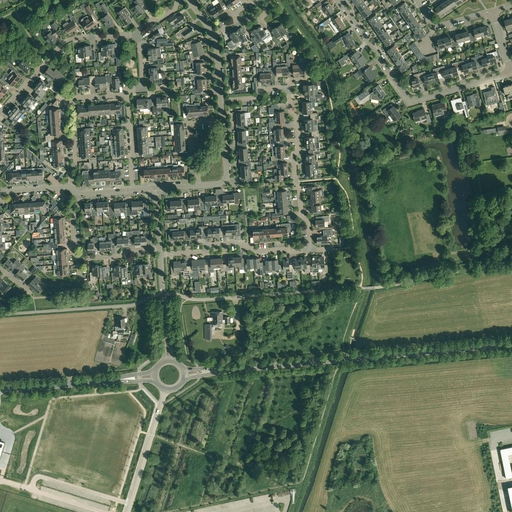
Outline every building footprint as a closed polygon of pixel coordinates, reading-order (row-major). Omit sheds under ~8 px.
[(136,5),(133,8),(138,16),(144,12),(140,7),(144,4),(140,0),(136,0),(134,2),(136,5)] [(217,0),(219,2),(214,6),(220,14),(225,11),(220,4),(223,2),(221,0),(217,0)] [(452,0),(446,0),(445,1),(450,8),(455,4),(452,0)] [(329,3),(327,5),(325,2),(322,4),(320,1),(315,5),(319,10),(322,8),(327,15),(334,11),(329,3)] [(450,8),(445,1),(440,4),(445,12),(450,8)] [(357,7),(360,12),(368,7),(364,2),(357,7)] [(109,11),(104,3),(100,6),(105,13),(109,11)] [(397,8),(400,13),(408,8),(404,3),(397,8)] [(439,3),(434,6),(435,8),(440,15),(445,12),(440,4),(439,3)] [(88,6),(86,7),(85,8),(90,15),(93,13),(88,6)] [(220,14),(214,6),(209,9),(215,17),(220,14)] [(368,7),(360,12),(364,17),(372,12),(368,7)] [(400,13),(404,18),(411,13),(408,8),(400,13)] [(125,11),(123,9),(117,13),(125,24),(131,20),(125,11)] [(404,18),(408,24),(413,20),(415,19),(411,13),(404,18)] [(103,20),(108,27),(114,23),(112,20),(108,14),(102,18),(103,20)] [(72,20),(72,21),(64,26),(68,33),(73,29),(73,30),(78,27),(75,23),(78,21),(74,15),(70,17),(72,20)] [(91,15),(82,22),(87,29),(93,25),(93,26),(97,23),(95,20),(91,15)] [(176,22),(178,26),(187,20),(184,17),(185,17),(184,16),(183,15),(177,18),(175,15),(169,19),(172,24),(176,22)] [(368,20),(372,25),(379,20),(375,15),(368,20)] [(338,16),(332,20),(339,31),(345,27),(338,16)] [(408,24),(411,29),(418,24),(416,20),(415,19),(413,20),(408,24)] [(372,25),(375,30),(383,25),(379,20),(372,25)] [(49,29),(44,34),(51,44),(58,40),(54,35),(61,31),(55,22),(51,25),(54,29),(51,31),(49,29)] [(154,32),(150,35),(153,40),(162,34),(158,29),(161,26),(160,24),(152,29),(154,32)] [(287,27),(285,29),(281,24),(276,27),(282,35),(285,33),(288,36),(292,33),(287,27)] [(411,29),(415,34),(422,29),(418,24),(411,29)] [(261,25),(256,29),(261,36),(261,37),(264,40),(271,35),(267,29),(264,31),(261,25)] [(375,30),(379,36),(386,31),(383,25),(375,30)] [(185,27),(176,34),(178,37),(183,34),(185,38),(187,37),(187,38),(195,32),(191,26),(187,29),(185,27)] [(271,30),(274,35),(272,37),(276,43),(280,40),(279,39),(283,36),(282,35),(281,34),(276,27),(276,26),(271,30)] [(486,26),(479,28),(481,36),(482,36),(482,38),(485,38),(484,35),(488,34),(489,36),(492,35),(489,27),(486,28),(486,26)] [(234,32),(241,41),(242,43),(245,41),(246,41),(250,38),(246,31),(243,33),(240,28),(234,32)] [(260,42),(257,39),(261,36),(256,29),(255,28),(250,32),(254,37),(251,39),(255,45),(260,42)] [(474,32),(471,33),(473,41),(476,40),(476,37),(481,36),(479,28),(473,29),(474,32)] [(422,29),(415,34),(418,39),(426,34),(422,29)] [(234,31),(229,34),(232,39),(230,41),(234,48),(238,45),(237,43),(241,41),(234,32),(234,31)] [(379,36),(382,41),(390,36),(386,31),(379,36)] [(468,31),(461,33),(464,41),(470,39),(471,41),(473,41),(471,33),(468,33),(468,31)] [(348,33),(346,34),(345,35),(343,36),(347,43),(346,43),(350,48),(356,45),(352,39),(353,39),(349,32),(348,33)] [(456,37),(453,38),(455,46),(458,45),(457,43),(464,41),(461,33),(455,35),(456,37)] [(343,38),(342,37),(340,35),(333,40),(335,42),(336,43),(343,38)] [(390,36),(382,41),(386,46),(393,41),(390,36)] [(449,36),(443,38),(445,46),(452,44),(452,47),(455,46),(453,38),(450,38),(449,36)] [(437,40),(438,42),(435,43),(437,51),(440,50),(440,48),(445,46),(443,38),(437,40)] [(201,41),(196,43),(195,40),(187,42),(188,48),(192,47),(193,50),(202,48),(201,41)] [(113,58),(117,58),(118,58),(117,50),(114,50),(114,44),(108,44),(108,46),(108,54),(108,55),(108,54),(112,53),(113,58)] [(85,47),(85,55),(89,55),(90,60),(95,59),(94,51),(91,51),(91,45),(85,46),(85,47)] [(387,51),(391,56),(398,51),(394,45),(387,51)] [(102,46),(102,52),(99,53),(99,60),(104,60),(104,55),(108,55),(108,54),(108,46),(102,46)] [(85,55),(85,47),(79,48),(79,54),(76,54),(76,62),(81,62),(81,57),(85,57),(85,55)] [(193,53),(190,54),(191,60),(198,60),(198,59),(200,59),(199,55),(204,54),(202,48),(193,50),(193,53)] [(486,53),(487,57),(490,65),(497,63),(495,59),(498,58),(500,58),(498,48),(496,49),(496,51),(490,52),(486,53)] [(363,59),(357,51),(350,56),(357,67),(366,61),(364,58),(363,59)] [(398,51),(391,56),(394,61),(402,56),(398,51)] [(231,62),(241,61),(240,56),(245,56),(245,52),(237,53),(237,56),(230,57),(231,62)] [(161,53),(149,54),(149,60),(153,59),(153,63),(164,62),(163,58),(161,58),(161,53)] [(281,63),(281,64),(282,75),(287,75),(287,70),(290,70),(289,60),(289,54),(286,54),(287,63),(281,63)] [(404,54),(394,61),(398,67),(405,62),(404,59),(406,57),(404,54)] [(28,60),(21,55),(17,59),(21,62),(18,65),(21,68),(26,72),(30,66),(26,62),(28,60)] [(338,60),(342,66),(345,63),(344,60),(348,57),(346,55),(338,60)] [(483,55),(477,56),(478,62),(481,61),(483,67),(490,65),(487,57),(484,58),(483,55)] [(424,56),(419,59),(419,60),(420,61),(422,65),(428,63),(426,57),(424,56)] [(472,62),(468,63),(470,69),(470,71),(477,69),(476,63),(478,62),(477,56),(471,58),(472,62)] [(303,62),(298,63),(299,74),(304,74),(304,67),(307,66),(306,59),(303,60),(303,62)] [(191,60),(190,60),(190,63),(193,63),(193,69),(197,68),(205,68),(205,62),(199,62),(198,60),(191,60)] [(293,60),(289,60),(290,70),(293,69),(293,75),(299,74),(298,63),(293,63),(293,60)] [(407,60),(398,67),(402,72),(409,67),(407,63),(409,62),(407,60)] [(463,60),(458,62),(459,68),(462,67),(464,73),(470,71),(470,69),(468,63),(464,64),(463,60)] [(276,61),(273,61),(273,67),(273,69),(276,68),(276,76),(282,75),(281,64),(276,64),(276,61)] [(453,67),(449,69),(451,76),(458,74),(456,68),(459,68),(458,62),(452,63),(453,67)] [(155,67),(149,68),(150,73),(159,73),(159,70),(161,70),(160,67),(163,67),(163,64),(155,65),(155,67)] [(12,70),(9,74),(10,76),(17,82),(21,77),(16,73),(18,71),(12,66),(10,68),(12,70)] [(444,66),(438,67),(440,73),(443,72),(445,78),(451,76),(449,69),(445,70),(444,66)] [(44,73),(52,80),(55,76),(60,80),(63,76),(56,69),(54,72),(49,67),(44,73)] [(273,67),(265,68),(266,81),(271,81),(271,74),(273,74),(273,69),(273,67)] [(370,67),(365,70),(364,68),(354,75),(356,78),(359,76),(360,77),(364,74),(369,82),(372,79),(372,80),(377,77),(370,67)] [(434,73),(430,74),(432,82),(439,80),(437,74),(440,73),(438,67),(433,69),(434,73)] [(197,74),(193,74),(193,77),(200,76),(200,73),(206,73),(205,68),(197,68),(197,74)] [(265,68),(256,68),(257,75),(260,75),(260,82),(266,81),(265,68)] [(425,71),(419,73),(421,79),(424,78),(425,84),(432,82),(430,74),(426,75),(425,71)] [(159,73),(150,73),(150,79),(151,79),(151,83),(165,82),(165,78),(159,78),(159,73)] [(415,78),(411,80),(413,87),(420,85),(418,80),(421,79),(419,73),(413,75),(415,78)] [(3,76),(0,79),(7,84),(9,82),(13,86),(17,82),(10,76),(9,74),(5,78),(3,76)] [(106,76),(101,77),(102,90),(105,89),(104,87),(107,86),(106,82),(109,82),(109,76),(109,74),(106,74),(106,76)] [(112,75),(109,76),(109,82),(109,83),(112,83),(113,89),(119,88),(118,76),(112,77),(112,75)] [(89,78),(84,78),(85,91),(88,91),(88,88),(90,88),(90,82),(93,82),(92,76),(89,76),(89,78)] [(95,76),(92,76),(93,82),(95,82),(96,87),(98,87),(98,90),(102,90),(101,77),(95,77),(95,76)] [(193,77),(191,77),(191,80),(194,80),(195,81),(194,81),(193,82),(193,84),(194,85),(197,85),(207,84),(206,79),(200,79),(200,76),(193,77)] [(76,83),(79,83),(79,89),(81,88),(81,91),(85,91),(84,78),(80,78),(80,77),(76,77),(76,83)] [(47,80),(45,82),(41,79),(37,83),(44,89),(46,86),(48,88),(51,84),(47,80)] [(312,84),(304,85),(304,91),(317,89),(318,89),(318,85),(322,84),(322,80),(312,81),(312,84)] [(37,83),(33,88),(37,91),(35,94),(39,98),(43,94),(41,92),(44,89),(37,83)] [(245,83),(242,83),(232,84),(233,89),(238,89),(238,92),(246,91),(245,83)] [(508,99),(511,98),(511,83),(502,86),(504,94),(507,93),(508,99)] [(194,87),(191,90),(193,92),(193,94),(195,94),(196,94),(202,93),(207,93),(207,90),(207,84),(197,85),(197,87),(194,87)] [(370,93),(370,94),(371,95),(370,98),(379,99),(383,97),(383,95),(384,94),(380,88),(381,87),(379,84),(372,88),(374,90),(370,93)] [(492,90),(484,92),(486,101),(492,100),(491,98),(494,97),(495,100),(498,99),(495,87),(491,88),(492,90)] [(317,89),(304,91),(305,96),(313,95),(313,98),(309,98),(309,99),(316,98),(322,97),(321,94),(318,94),(317,89)] [(29,93),(25,97),(32,103),(33,105),(36,101),(39,98),(35,94),(33,96),(29,93)] [(465,101),(467,109),(470,108),(470,106),(476,104),(476,106),(480,105),(477,93),(467,96),(468,100),(465,101)] [(25,97),(21,102),(25,105),(23,108),(21,106),(26,110),(28,112),(31,108),(33,105),(32,103),(25,97)] [(157,106),(153,106),(153,111),(153,115),(158,114),(158,112),(162,112),(162,97),(157,98),(157,106)] [(167,97),(162,97),(162,112),(168,111),(168,112),(171,111),(170,107),(167,107),(167,97)] [(461,97),(451,100),(454,113),(458,111),(458,109),(463,108),(464,110),(466,118),(469,117),(467,109),(465,101),(462,102),(461,97)] [(148,98),(142,99),(143,108),(148,107),(148,110),(150,110),(150,112),(153,111),(153,106),(152,104),(148,104),(148,99),(148,98)] [(309,102),(302,102),(303,108),(312,107),(315,107),(315,101),(316,101),(316,98),(309,99),(309,102)] [(137,105),(135,106),(135,113),(138,113),(138,111),(140,111),(140,108),(143,108),(142,99),(137,99),(137,104),(137,105)] [(444,102),(432,106),(434,113),(433,113),(434,117),(444,114),(443,110),(446,109),(444,102)] [(122,109),(121,103),(116,103),(116,113),(116,116),(122,116),(125,116),(124,109),(122,109)] [(186,103),(183,104),(183,110),(187,110),(187,117),(192,117),(192,107),(192,105),(189,105),(189,104),(186,104),(186,103)] [(16,105),(11,110),(20,117),(23,114),(26,110),(21,106),(19,109),(16,105)] [(389,106),(383,110),(386,115),(388,113),(393,120),(400,115),(394,106),(391,109),(389,106)] [(283,111),(278,111),(278,107),(269,108),(269,114),(273,114),(274,114),(275,117),(284,116),(283,111)] [(312,107),(303,108),(303,114),(310,113),(310,116),(317,116),(317,113),(313,113),(312,107)] [(415,121),(426,118),(427,118),(426,115),(424,109),(420,110),(420,111),(412,113),(415,121)] [(11,110),(8,115),(11,118),(9,120),(14,124),(17,120),(20,117),(11,110)] [(241,110),(235,110),(235,119),(247,118),(247,112),(241,113),(241,110)] [(269,124),(266,124),(266,127),(269,126),(276,126),(275,122),(284,122),(284,116),(275,117),(272,117),(272,121),(268,121),(269,124)] [(310,119),(304,120),(304,126),(314,125),(313,120),(319,120),(319,116),(317,116),(310,116),(310,119)] [(247,118),(235,119),(236,128),(248,127),(247,118)] [(173,121),(171,122),(171,125),(174,125),(174,130),(184,129),(184,124),(178,124),(177,121),(173,121)] [(148,132),(147,127),(150,126),(150,123),(144,124),(143,124),(143,127),(137,127),(138,133),(148,132)] [(117,128),(117,125),(110,126),(110,129),(113,129),(113,134),(123,133),(123,128),(117,128)] [(314,125),(304,126),(304,131),(311,131),(311,134),(319,133),(319,130),(317,130),(316,125),(314,125)] [(276,126),(269,126),(270,135),(283,134),(283,128),(276,128),(276,126)] [(497,127),(498,136),(506,134),(505,126),(497,127)] [(87,130),(79,131),(80,136),(90,136),(89,130),(94,130),(93,127),(90,127),(87,127),(87,130)] [(248,127),(236,128),(236,131),(237,133),(238,133),(238,136),(246,136),(245,130),(248,130),(248,127)] [(62,129),(50,130),(50,134),(48,134),(48,135),(48,136),(45,136),(46,138),(48,138),(51,138),(50,135),(54,135),(62,134),(62,129)] [(312,137),(305,137),(306,143),(315,143),(317,143),(319,142),(318,136),(319,136),(319,133),(311,134),(312,137)] [(283,134),(270,135),(270,143),(284,142),(284,139),(283,134)] [(239,140),(237,140),(237,145),(247,145),(246,142),(248,142),(248,136),(246,136),(238,136),(239,140)] [(284,142),(270,143),(271,148),(272,148),(272,152),(276,152),(285,151),(284,142)] [(315,143),(306,143),(306,149),(308,149),(309,152),(320,151),(322,151),(321,148),(320,148),(318,148),(317,143),(315,143)] [(175,146),(176,151),(173,152),(173,155),(180,154),(180,151),(186,151),(185,145),(175,146)] [(247,145),(237,145),(238,148),(238,151),(238,154),(247,153),(247,148),(247,145)] [(125,150),(114,150),(115,155),(112,156),(112,159),(119,158),(119,155),(125,155),(125,150)] [(272,156),(271,156),(272,161),(283,160),(283,156),(285,156),(285,151),(276,152),(272,152),(272,156)] [(309,155),(305,155),(306,161),(308,161),(317,160),(317,155),(321,154),(320,151),(309,152),(309,155)] [(91,152),(81,153),(81,158),(89,158),(89,160),(92,160),(96,160),(96,157),(91,157),(91,152)] [(247,153),(238,154),(239,163),(245,162),(250,162),(250,160),(249,159),(248,159),(247,153)] [(8,159),(5,160),(5,155),(0,155),(0,163),(4,163),(5,165),(3,166),(6,168),(9,164),(8,163),(8,159)] [(283,160),(272,161),(272,165),(277,165),(277,169),(288,168),(288,163),(284,163),(283,160)] [(308,164),(306,164),(306,170),(318,169),(318,163),(316,163),(316,160),(308,161),(308,164)] [(245,162),(239,163),(239,166),(239,169),(241,168),(241,172),(251,171),(250,162),(245,162)] [(178,165),(178,167),(179,175),(185,174),(184,171),(187,171),(187,165),(184,165),(184,166),(181,167),(180,165),(178,165)] [(144,174),(144,177),(144,178),(147,177),(147,178),(150,178),(150,169),(147,169),(144,169),(144,168),(141,168),(141,175),(144,174)] [(288,173),(288,168),(279,169),(279,172),(275,172),(275,177),(276,180),(281,179),(281,176),(282,176),(282,173),(288,173)] [(120,171),(115,171),(116,181),(122,181),(121,176),(124,176),(124,169),(120,169),(120,171)] [(307,175),(309,175),(309,178),(320,177),(320,174),(318,175),(318,169),(306,170),(307,175)] [(241,175),(240,175),(240,181),(246,180),(246,181),(252,181),(251,171),(241,172),(241,175)] [(311,194),(311,196),(320,196),(320,190),(316,190),(315,186),(307,187),(307,194),(311,194)] [(231,194),(228,194),(229,202),(235,202),(235,204),(239,203),(238,199),(241,198),(241,192),(231,193),(231,194)] [(224,193),(219,194),(220,205),(223,205),(223,202),(224,202),(229,202),(228,194),(225,195),(225,193),(224,193)] [(214,196),(211,196),(211,206),(220,205),(219,194),(214,194),(214,196)] [(207,195),(202,195),(202,197),(202,199),(202,201),(202,203),(203,209),(206,209),(206,206),(211,206),(211,196),(207,196),(207,195)] [(308,199),(308,206),(321,205),(321,204),(317,205),(317,202),(321,202),(320,196),(311,196),(311,199),(308,199)] [(196,199),(193,199),(194,210),(203,209),(202,203),(202,201),(202,199),(202,197),(196,197),(196,199)] [(179,200),(176,200),(176,208),(182,208),(182,210),(185,210),(185,207),(184,198),(179,199),(179,200)] [(190,198),(184,198),(185,207),(188,207),(188,211),(194,211),(194,210),(193,199),(190,199),(190,198)] [(167,200),(166,200),(166,211),(171,210),(171,208),(176,208),(176,200),(172,201),(172,199),(167,200)] [(137,201),(138,211),(143,210),(144,216),(147,216),(146,204),(143,205),(143,200),(137,201)] [(45,201),(40,202),(40,211),(46,210),(46,211),(49,211),(48,204),(46,204),(45,201)] [(108,201),(102,202),(103,208),(103,212),(106,211),(106,215),(109,215),(109,218),(112,218),(112,216),(112,214),(111,210),(111,208),(108,208),(108,201)] [(132,208),(129,208),(129,215),(134,214),(135,211),(138,211),(137,201),(131,201),(132,208)] [(90,202),(84,203),(85,213),(89,213),(89,216),(92,216),(94,216),(94,215),(94,209),(91,209),(90,202)] [(97,209),(94,209),(94,215),(97,215),(97,212),(103,212),(103,208),(102,202),(96,202),(97,209)] [(114,209),(111,210),(112,214),(112,216),(115,216),(115,213),(120,212),(120,202),(114,203),(114,209)] [(126,202),(120,202),(120,212),(126,212),(126,215),(129,215),(129,208),(126,209),(126,202)] [(309,211),(312,211),(313,214),(321,213),(321,210),(321,205),(308,206),(312,205),(312,208),(308,208),(309,211)] [(276,214),(272,214),(272,217),(283,216),(283,213),(288,213),(288,207),(276,208),(276,214)] [(53,216),(53,217),(53,223),(65,222),(64,217),(62,217),(62,216),(57,212),(53,216)] [(322,220),(315,220),(316,226),(319,226),(319,229),(325,229),(325,226),(328,226),(327,222),(325,222),(324,222),(328,221),(328,219),(329,219),(329,216),(322,216),(322,220)] [(290,223),(281,224),(281,228),(282,236),(288,235),(287,232),(290,232),(290,223)] [(199,229),(196,230),(196,237),(199,237),(200,238),(205,238),(205,232),(204,226),(199,227),(199,229)] [(207,226),(204,226),(205,232),(205,238),(211,238),(210,236),(214,236),(213,228),(207,229),(207,226)] [(231,227),(231,234),(235,234),(235,236),(240,235),(240,229),(237,229),(237,226),(231,227)] [(225,227),(222,228),(223,237),(228,236),(228,235),(231,234),(231,227),(225,227)] [(169,234),(169,235),(169,241),(175,240),(175,239),(179,238),(178,231),(178,228),(170,229),(170,231),(169,231),(169,234)] [(222,228),(213,228),(214,236),(217,236),(217,237),(223,237),(222,228)] [(184,230),(178,231),(179,238),(182,238),(182,240),(187,239),(187,233),(187,230),(184,230)] [(196,230),(187,230),(187,233),(187,239),(193,239),(193,237),(196,237),(196,230)] [(323,230),(324,236),(317,236),(317,244),(327,244),(327,237),(331,236),(331,230),(323,230)] [(137,231),(131,232),(132,245),(135,245),(141,244),(140,240),(140,234),(137,235),(137,231)] [(140,234),(140,240),(141,244),(146,244),(146,237),(149,237),(148,231),(144,231),(143,234),(140,234)] [(126,235),(122,236),(123,246),(129,245),(132,245),(131,232),(126,232),(126,235)] [(108,240),(105,240),(106,250),(112,250),(111,243),(114,243),(114,240),(113,233),(108,234),(108,240)] [(115,233),(113,233),(114,240),(117,239),(117,246),(123,246),(122,236),(120,236),(119,233),(116,234),(116,233),(115,233)] [(50,244),(46,244),(47,247),(58,246),(57,243),(66,242),(66,237),(54,238),(55,242),(50,242),(50,244)] [(99,237),(96,238),(96,244),(99,244),(100,251),(106,250),(105,240),(99,241),(99,237)] [(91,241),(87,242),(88,252),(94,251),(93,244),(96,244),(96,238),(91,238),(91,241)] [(43,247),(42,247),(42,249),(47,249),(47,250),(55,249),(56,254),(67,254),(67,248),(58,249),(58,246),(47,247),(43,247)] [(226,264),(227,270),(232,270),(232,266),(235,266),(235,257),(234,257),(233,256),(230,256),(229,257),(228,258),(229,264),(226,264)] [(235,257),(235,266),(239,266),(239,269),(240,269),(240,273),(245,273),(245,269),(244,263),(241,263),(241,257),(240,257),(240,256),(239,256),(235,256),(235,257)] [(306,257),(300,258),(301,269),(301,268),(304,268),(305,272),(310,272),(309,265),(307,265),(306,257)] [(312,265),(309,265),(310,272),(313,272),(313,273),(319,272),(319,268),(318,257),(312,257),(312,265)] [(318,257),(319,268),(322,268),(322,273),(328,272),(327,265),(324,265),(324,257),(318,258),(318,257)] [(210,259),(211,265),(208,265),(208,272),(214,272),(214,267),(217,267),(216,258),(210,259)] [(222,258),(216,258),(217,267),(220,267),(221,271),(227,271),(226,264),(223,264),(222,258)] [(259,258),(253,259),(254,268),(254,270),(258,270),(258,274),(263,274),(263,273),(263,266),(263,262),(260,262),(259,258)] [(295,264),(292,264),(292,267),(293,274),(293,273),(298,273),(298,269),(301,269),(300,258),(300,259),(295,259),(295,264)] [(14,267),(17,269),(21,264),(16,260),(13,263),(8,259),(4,264),(11,270),(14,267)] [(204,259),(198,260),(199,270),(202,270),(202,273),(206,273),(207,277),(209,277),(208,272),(208,265),(205,265),(204,259)] [(247,259),(247,263),(244,263),(245,271),(250,271),(250,268),(254,268),(253,259),(247,259)] [(189,266),(190,274),(196,274),(196,270),(199,270),(198,260),(192,260),(192,266),(189,266)] [(266,265),(263,266),(263,273),(269,272),(268,269),(272,269),(272,260),(265,261),(266,265)] [(281,265),(278,265),(278,260),(272,260),(272,269),(276,269),(276,272),(282,271),(281,265)] [(289,260),(283,260),(284,270),(287,270),(288,279),(293,278),(293,274),(292,267),(292,264),(289,264),(289,260)] [(174,267),(171,267),(172,276),(179,275),(179,271),(181,271),(180,261),(174,262),(174,267)] [(186,261),(180,261),(181,271),(183,271),(184,276),(190,275),(190,274),(189,266),(187,266),(186,261)] [(148,263),(142,264),(143,277),(147,277),(152,277),(151,269),(148,269),(148,263)] [(21,264),(17,269),(19,270),(16,274),(23,281),(27,276),(22,271),(25,268),(21,264)] [(137,270),(134,271),(134,277),(139,277),(140,277),(143,277),(142,264),(136,264),(137,270)] [(92,266),(93,272),(90,272),(90,281),(95,280),(95,275),(99,275),(98,265),(92,266)] [(99,265),(98,265),(99,275),(99,276),(104,276),(104,279),(109,279),(108,272),(105,273),(105,266),(99,267),(99,265)] [(117,280),(117,275),(121,275),(121,277),(120,267),(120,266),(114,266),(114,272),(111,273),(112,280),(117,280)] [(126,267),(120,267),(121,277),(121,281),(127,280),(127,279),(130,279),(130,273),(127,273),(126,267)] [(68,269),(57,270),(57,275),(58,275),(58,276),(59,277),(60,278),(62,278),(63,277),(63,276),(63,275),(69,274),(68,269)] [(35,276),(28,284),(29,286),(31,288),(32,288),(38,293),(39,292),(40,291),(39,291),(42,288),(37,283),(40,280),(35,276)] [(0,277),(0,290),(5,294),(11,287),(0,277)] [(212,312),(212,324),(223,324),(223,311),(212,312)] [(511,446),(500,449),(505,478),(511,476),(511,475),(508,454),(511,453),(511,446)]
